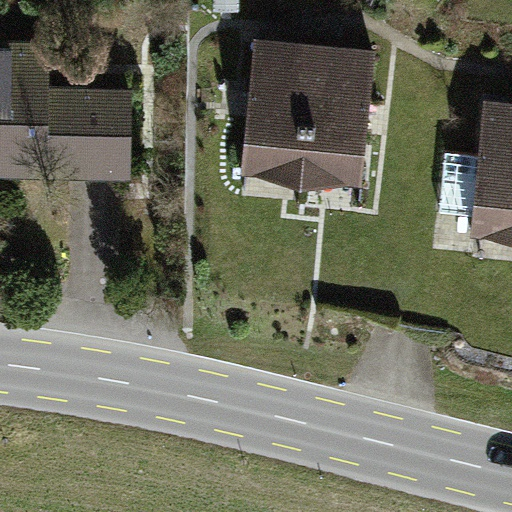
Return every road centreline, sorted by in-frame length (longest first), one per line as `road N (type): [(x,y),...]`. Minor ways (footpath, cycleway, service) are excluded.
road 1 (unknown): [(182,397),(175,284),(199,46),(215,29),(257,19),(390,34)]
road 2 (tertiary): [(0,366),(182,397),(511,476)]
